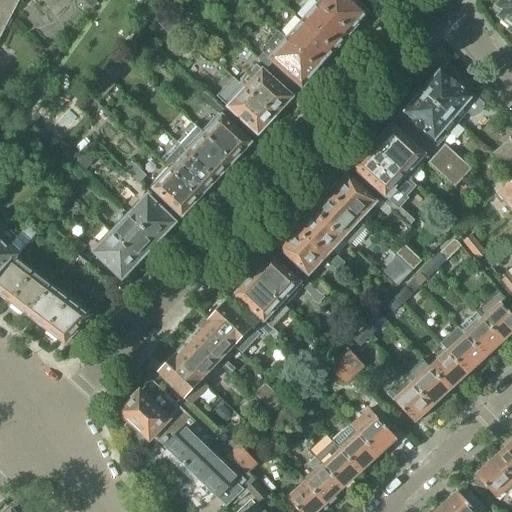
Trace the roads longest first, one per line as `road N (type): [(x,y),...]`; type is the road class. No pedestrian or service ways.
road 1 (residential): [(42,437),(434,0)]
road 2 (residential): [(387,511),(511,397)]
